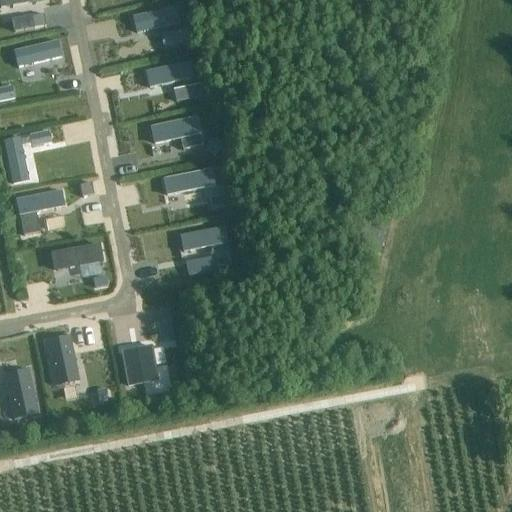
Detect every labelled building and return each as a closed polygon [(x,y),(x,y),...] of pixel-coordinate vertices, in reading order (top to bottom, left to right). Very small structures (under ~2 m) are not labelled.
[(181,22),(177,5),(134,14),(138,32),(181,22)] [(43,18),(32,20),(34,31),(45,29),(43,18)] [(190,30),(179,33),(182,46),(193,43),(190,30)] [(62,56),(59,40),(15,50),(18,66),(62,56)] [(194,76),(190,61),(146,71),(150,86),(194,76)] [(205,85),(191,88),(194,100),(208,97),(205,85)] [(202,133),(198,115),(152,125),(155,143),(202,133)] [(48,134),(39,136),(42,148),(51,146),(48,134)] [(30,181),(22,136),(5,139),(13,184),(30,181)] [(219,141),(207,143),(210,155),(221,153),(219,141)] [(216,185),(213,168),(165,177),(168,194),(216,185)] [(93,187),(80,189),(82,199),(95,197),(93,187)] [(66,205),(63,188),(17,198),(20,214),(66,205)] [(223,197),(211,200),(212,209),(224,206),(223,197)] [(370,223),(363,247),(381,252),(388,228),(370,223)] [(228,242),(225,225),(181,233),(184,250),(228,242)] [(100,243),(52,251),(55,269),(104,261),(100,243)] [(200,276),(197,264),(186,266),(189,278),(200,276)] [(106,279),(94,281),(95,290),(107,288),(106,279)] [(168,321),(157,324),(161,344),(173,342),(168,321)] [(72,334),(47,338),(55,385),(79,381),(72,334)] [(154,344),(122,349),(129,385),(160,380),(154,344)] [(30,367),(5,372),(14,418),(39,413),(30,367)] [(106,391),(98,393),(101,405),(109,403),(106,391)]
